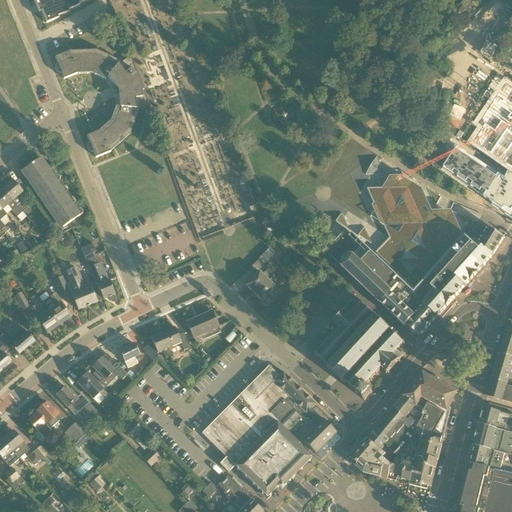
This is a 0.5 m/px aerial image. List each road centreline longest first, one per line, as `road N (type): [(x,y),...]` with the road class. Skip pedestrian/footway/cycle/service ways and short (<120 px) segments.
road 1 (residential): [(141,310),(212,286),(359,429)]
road 2 (residential): [(141,310),(62,116)]
road 3 (secondary): [(438,511),(497,314)]
road 4 (residential): [(0,407),(62,354),(141,310)]
road 5 (residential): [(62,116),(15,0)]
